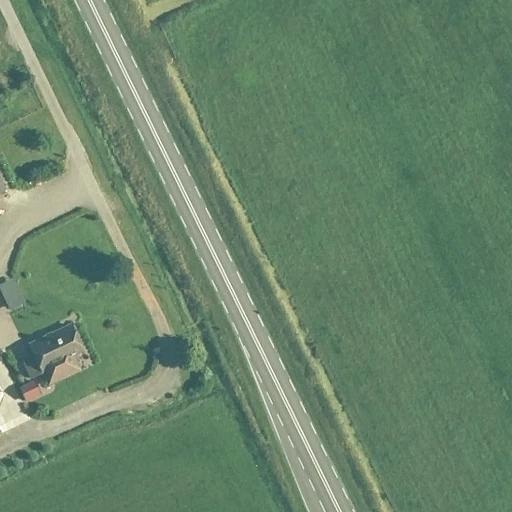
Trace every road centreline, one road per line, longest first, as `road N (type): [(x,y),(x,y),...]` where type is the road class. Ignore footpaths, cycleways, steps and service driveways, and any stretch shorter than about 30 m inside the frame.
road 1 (secondary): [(87,0),(337,511)]
road 2 (unclassified): [(83,174),(0,3)]
